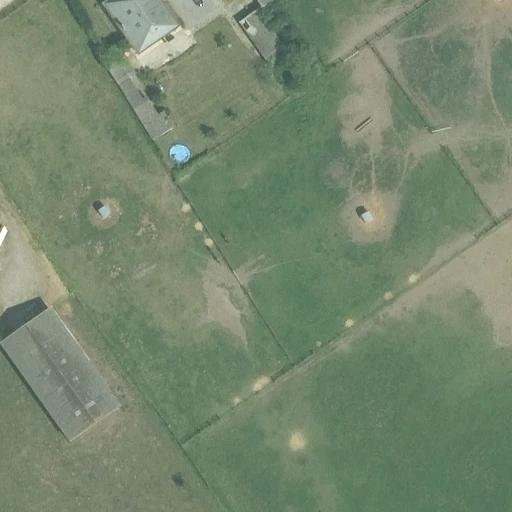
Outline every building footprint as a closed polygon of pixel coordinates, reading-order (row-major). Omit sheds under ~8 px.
[(157,0),(112,0),(104,6),(139,57),(178,30),(157,0)] [(271,0),(254,0),(261,10),(273,2),(271,0)] [(267,6),(239,25),(266,64),(286,50),(261,16),(270,10),(267,6)] [(115,50),(100,59),(153,142),(173,130),(162,113),(157,117),(146,98),(141,101),(128,80),(135,76),(126,61),(123,63),(115,50)] [(160,145),(163,160),(179,157),(176,142),(160,145)] [(50,309),(0,344),(0,348),(68,444),(120,408),(50,309)]
